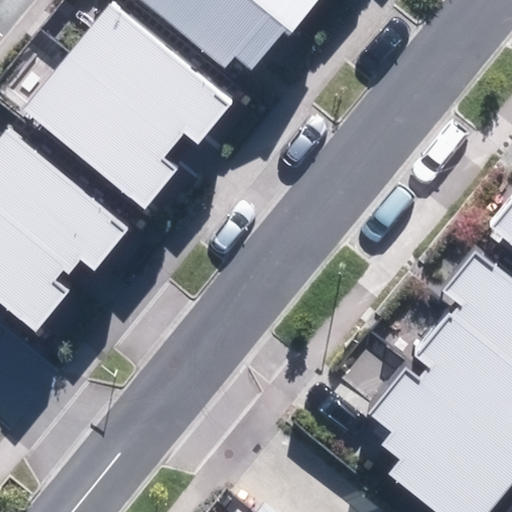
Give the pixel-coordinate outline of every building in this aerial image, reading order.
[(236,58),(251,70),(287,28),(291,32),(317,0),(146,0),(227,68),(236,58)] [(25,111),(143,209),(177,169),(162,156),(183,131),(199,144),(234,103),(113,4),(25,111)] [(0,302),(35,331),(68,290),(56,280),(64,270),(70,275),(81,261),(95,272),(130,228),(6,130),(0,137),(0,302)] [(511,199),(490,226),(511,243),(511,199)] [(390,475),(436,511),(488,511),(511,482),(511,278),(475,249),(443,289),(462,304),(419,358),(429,367),(418,381),(405,370),(371,412),(395,431),(384,444),(403,459),(390,475)]
